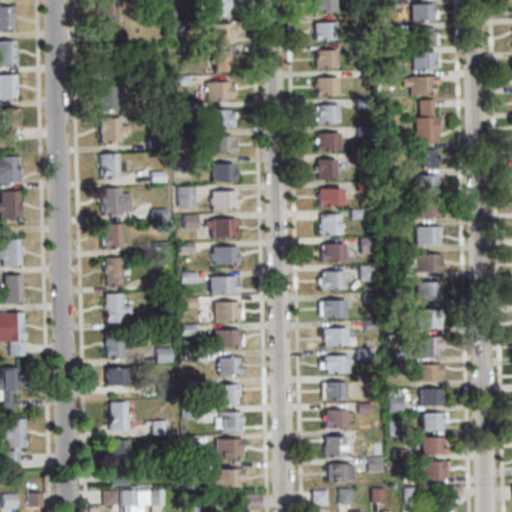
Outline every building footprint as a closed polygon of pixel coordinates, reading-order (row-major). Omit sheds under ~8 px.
[(94,0),(111,0),(112,19),(110,19),(111,40),(94,40),(94,28),(96,28),(96,20),(95,20),(94,0)] [(205,16),(204,7),(200,7),(200,0),(225,0),(226,8),(222,8),(222,15),(205,16)] [(309,0),(332,0),(332,12),(309,12),(309,0)] [(388,0),(388,9),(376,9),(376,0),(388,0)] [(429,3),(430,20),(407,20),(407,4),(429,3)] [(0,30),(0,6),(9,6),(9,30),(0,30)] [(184,29),(170,29),(170,20),(184,19),(184,29)] [(228,42),(208,43),(207,24),(228,23),(228,42)] [(310,23),(333,23),(334,40),(310,40),(310,23)] [(390,25),(390,34),(376,35),(375,25),(390,25)] [(407,28),(429,28),(430,45),(408,45),(407,28)] [(0,64),(0,40),(11,40),(12,64),(0,64)] [(352,58),(351,44),(364,43),(365,57),(352,58)] [(94,48),(118,47),(119,60),(123,60),(124,71),(95,72),(94,48)] [(376,50),(390,49),(390,63),(376,64),(376,50)] [(311,50),(334,50),(334,67),(311,67),(311,50)] [(210,71),(209,52),(226,52),(226,62),(223,62),(224,70),(210,71)] [(408,53),(431,52),(431,68),(408,69),(408,53)] [(142,67),(156,66),(156,75),(142,76),(142,67)] [(391,83),(374,83),(374,72),(390,72),(391,83)] [(0,98),(0,74),(12,74),(13,98),(0,98)] [(185,85),(168,86),(168,76),(185,75),(185,85)] [(404,77),(429,76),(430,93),(405,93),(405,85),(398,85),(398,78),(404,78),(404,77)] [(310,77),(335,77),(335,95),(310,95),(310,77)] [(202,99),(202,82),(224,81),(225,84),(228,84),(229,98),(202,99)] [(94,83),(114,82),(114,92),(121,92),(122,103),(114,103),(114,108),(95,108),(94,83)] [(354,108),(354,98),(367,98),(367,108),(354,108)] [(430,100),(430,117),(433,117),(434,141),(411,141),(411,117),(415,117),(414,101),(430,100)] [(171,113),(171,103),(186,102),(186,112),(171,113)] [(144,114),(144,104),(160,103),(161,113),(144,114)] [(311,105),(336,105),(336,123),(312,123),(311,105)] [(0,140),(0,109),(14,109),(14,125),(7,126),(7,140),(0,140)] [(229,111),(230,126),(203,127),(203,118),(196,118),(196,110),(225,109),(225,111),(229,111)] [(116,118),(116,126),(125,125),(125,133),(116,134),(117,142),(99,142),(98,131),(96,132),(96,118),(116,118)] [(355,127),(369,126),(369,136),(355,137),(355,127)] [(184,140),(170,141),(170,128),(183,128),(184,140)] [(312,133),(336,132),(337,150),(312,150),(312,133)] [(207,153),(206,136),(227,136),(227,141),(230,141),(230,152),(207,153)] [(160,149),(145,149),(145,138),(159,138),(160,149)] [(380,156),(380,147),(392,147),(392,156),(380,156)] [(404,150),(431,149),(431,165),(405,165),(404,150)] [(97,154),(116,154),(116,163),(121,162),(121,171),(115,171),(115,177),(97,178),(97,154)] [(16,170),(17,181),(0,181),(0,156),(14,156),(14,170),(16,170)] [(188,169),(173,170),(173,159),(187,158),(188,169)] [(332,180),(313,180),(312,159),(331,159),(332,180)] [(208,181),(208,164),(229,163),(229,168),(231,168),(231,180),(208,181)] [(383,178),(383,169),(395,168),(395,178),(383,178)] [(148,182),(148,171),(161,171),(162,181),(148,182)] [(434,175),(435,193),(410,193),(410,175),(434,175)] [(353,181),(370,181),(370,190),(353,191),(353,181)] [(191,207),(174,207),(173,187),(190,186),(191,207)] [(99,188),(116,187),(116,194),(127,194),(127,211),(118,211),(118,215),(99,215),(99,188)] [(313,189),(337,188),(338,206),(313,206),(313,189)] [(0,218),(0,190),(14,190),(15,218),(0,218)] [(233,208),(208,209),(208,191),(232,191),(233,208)] [(410,201),(434,200),(435,217),(410,218),(410,201)] [(148,219),(148,209),(162,208),(163,219),(148,219)] [(347,210),(361,209),(361,219),(347,219),(347,210)] [(381,223),(381,214),(393,213),(394,223),(381,223)] [(193,214),(193,228),(180,228),(179,214),(193,214)] [(337,234),(316,234),(316,214),(336,214),(337,234)] [(208,220),(232,219),(233,237),(208,237),(208,220)] [(100,224),(118,224),(118,247),(100,247),(100,224)] [(436,226),(436,243),(411,244),(411,227),(436,226)] [(356,238),(372,237),(372,252),(357,253),(356,238)] [(18,265),(0,265),(0,238),(17,238),(18,265)] [(164,241),(164,251),(150,251),(149,242),(164,241)] [(189,241),(190,252),(176,253),(176,241),(189,241)] [(383,241),(398,241),(398,250),(383,251),(383,241)] [(316,244),(340,243),(341,261),(316,261),(316,244)] [(208,247),(233,246),(233,264),(208,264),(208,247)] [(411,254),(436,254),(436,271),(411,272),(411,254)] [(118,258),(118,266),(124,266),(124,275),(120,275),(120,284),(102,284),(102,272),(101,272),(100,258),(118,258)] [(372,280),(355,280),(355,266),(371,265),(372,280)] [(316,271),(340,271),(341,288),(316,289),(316,271)] [(176,272),(193,272),(193,283),(177,283),(176,272)] [(0,302),(0,275),(18,274),(18,302),(0,302)] [(205,276),(230,276),(230,294),(206,294),(205,276)] [(150,280),(163,280),(163,290),(150,290),(150,280)] [(436,282),(437,299),(413,299),(413,282),(436,282)] [(360,303),(360,293),(373,292),(374,303),(360,303)] [(100,294),(118,294),(118,306),(126,305),(126,312),(119,313),(119,318),(119,322),(101,322),(100,294)] [(192,307),(179,307),(178,297),(192,297),(192,307)] [(317,301),(341,300),(342,318),(317,318),(317,301)] [(209,303),(233,302),(233,320),(209,320),(209,303)] [(413,310),(435,309),(436,328),(413,329),(413,310)] [(0,341),(0,312),(19,312),(20,354),(6,355),(5,341),(0,341)] [(150,327),(149,317),(165,316),(165,326),(150,327)] [(361,330),(360,319),(374,319),(374,329),(361,330)] [(178,334),(178,324),(191,324),(191,334),(178,334)] [(318,328),(343,327),(343,345),(320,346),(320,341),(318,341),(318,328)] [(209,330),(234,330),(234,347),(210,348),(209,330)] [(101,332),(118,331),(118,340),(126,339),(127,348),(120,348),(120,357),(102,358),(101,332)] [(436,350),(433,350),(433,355),(414,356),(413,337),(436,337),(436,350)] [(152,348),(167,348),(167,362),(153,362),(152,348)] [(366,359),(353,359),(353,349),(366,349),(366,359)] [(189,353),(202,353),(202,363),(189,363),(189,353)] [(318,368),(318,356),(344,356),(344,372),(322,373),(322,368),(318,368)] [(212,357),(237,357),(237,374),(213,375),(212,357)] [(409,365),(437,364),(437,376),(434,376),(434,381),(409,381),(409,365)] [(0,367),(13,367),(13,376),(18,376),(18,385),(16,385),(17,389),(7,389),(7,399),(11,398),(12,407),(0,407),(0,367)] [(119,369),(120,386),(102,386),(102,369),(119,369)] [(198,380),(199,395),(182,395),(182,380),(198,380)] [(169,381),(169,397),(154,397),(153,382),(169,381)] [(320,383),(341,382),(342,398),(321,399),(320,383)] [(217,404),(217,386),(234,385),(235,395),(232,395),(232,403),(217,404)] [(437,389),(437,405),(415,406),(414,389),(437,389)] [(384,411),(384,397),(397,397),(397,411),(384,411)] [(105,402),(122,402),(122,431),(105,431),(105,402)] [(353,414),(353,403),(367,403),(367,413),(353,414)] [(195,407),(195,419),(180,419),(180,408),(195,407)] [(321,411),(342,410),(342,427),(321,427),(321,411)] [(217,432),(216,412),(236,412),(237,431),(217,432)] [(415,414),(438,414),(439,429),(416,430),(415,414)] [(21,447),(14,447),(15,464),(1,464),(1,452),(8,452),(8,447),(4,447),(3,438),(0,438),(0,428),(3,428),(3,419),(20,419),(21,447)] [(401,433),(385,434),(384,420),(401,420),(401,433)] [(163,434),(147,434),(147,421),(163,421),(163,434)] [(320,437),(341,436),(342,455),(321,456),(320,437)] [(438,437),(439,453),(418,453),(418,438),(438,437)] [(212,440),(237,439),(237,457),(213,457),(212,440)] [(107,440),(124,440),(124,466),(107,466),(107,440)] [(390,459),(389,449),(403,448),(403,459),(390,459)] [(364,471),(363,458),(378,457),(378,470),(364,471)] [(419,461),(440,461),(441,478),(419,478),(419,477),(408,478),(408,468),(419,468),(419,461)] [(201,472),(184,473),(184,462),(200,462),(201,472)] [(322,464),(346,464),(346,479),(323,480),(322,464)] [(212,470),(237,469),(237,487),(213,487),(212,470)] [(107,474),(123,473),(124,484),(107,485),(107,474)] [(457,496),(444,496),(443,486),(456,486),(457,496)] [(399,501),(398,488),(412,487),(412,501),(399,501)] [(335,504),(334,489),(347,488),(348,504),(335,504)] [(367,488),(379,488),(379,502),(367,502),(367,488)] [(149,490),(159,489),(159,504),(150,505),(149,490)] [(117,506),(116,490),(130,490),(130,505),(117,506)] [(308,490),(322,490),(323,504),(309,505),(308,490)] [(98,491),(112,491),(113,504),(99,505),(98,491)] [(24,506),(24,493),(38,492),(39,505),(24,506)] [(0,507),(0,493),(12,493),(13,507),(0,507)] [(256,507),(242,508),(241,494),(256,494),(256,507)] [(179,511),(179,496),(189,496),(189,511),(179,511)] [(207,511),(207,496),(216,496),(217,511),(207,511)]
